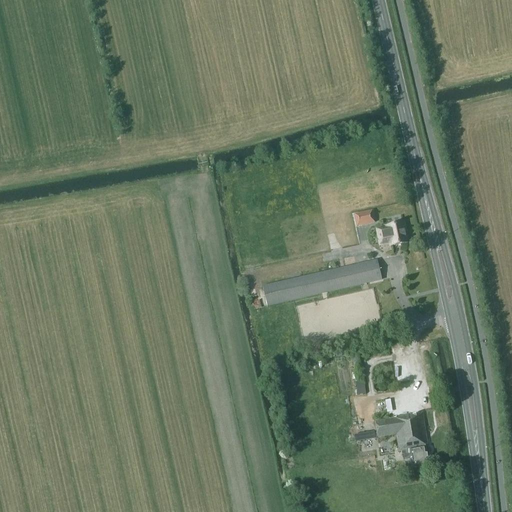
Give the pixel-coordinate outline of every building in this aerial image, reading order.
[(354,215),(356,227),(374,223),(372,211),(354,215)] [(403,223),(375,229),(379,246),(390,244),(391,248),(408,244),(403,223)] [(262,287),(267,306),(381,280),(377,261),(361,264),(360,260),(355,261),(357,265),(262,287)] [(335,359),(341,393),(351,391),(346,357),(335,359)] [(355,372),(353,372),(355,383),(363,381),(361,371),(360,371),(355,372)] [(363,381),(355,383),(357,396),(365,394),(364,388),(363,381)] [(393,420),(374,423),(377,439),(395,435),(398,452),(401,452),(403,461),(405,460),(406,468),(413,467),(413,468),(428,465),(425,445),(427,445),(421,414),(393,419),(393,420)] [(355,442),(376,439),(374,431),(354,435),(355,442)]
